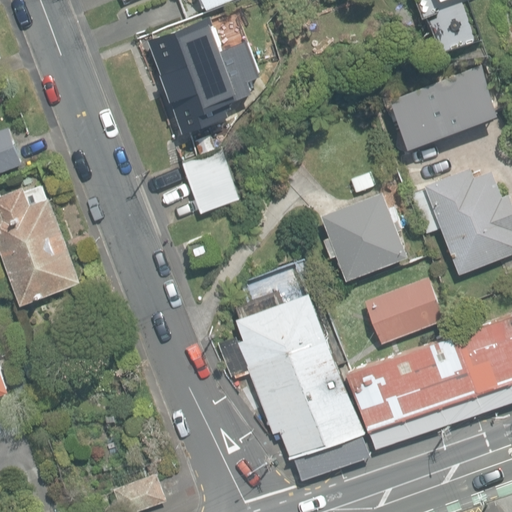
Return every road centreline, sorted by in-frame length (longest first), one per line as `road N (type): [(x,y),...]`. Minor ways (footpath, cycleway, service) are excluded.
road 1 (residential): [(247,511),(165,334),(41,0)]
road 2 (secondary): [(511,451),(348,511)]
